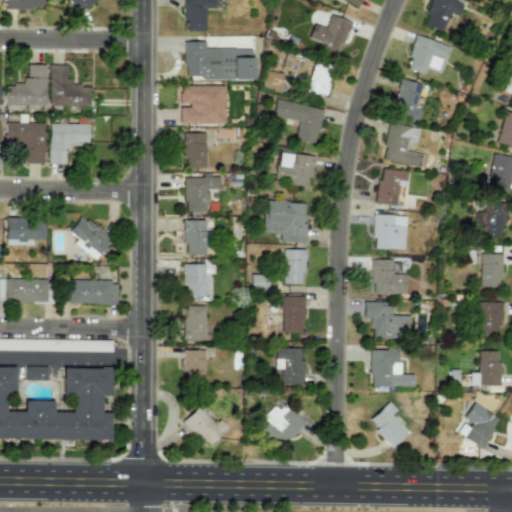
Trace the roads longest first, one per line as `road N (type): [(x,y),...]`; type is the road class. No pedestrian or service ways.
road 1 (secondary): [(0,479),(511,488)]
road 2 (residential): [(331,485),(337,203),(351,122),(393,0)]
road 3 (tertiary): [(134,482),(137,0)]
road 4 (residential): [(0,39),(137,41)]
road 5 (residential): [(0,189),(136,190)]
road 6 (residential): [(0,328),(135,330)]
